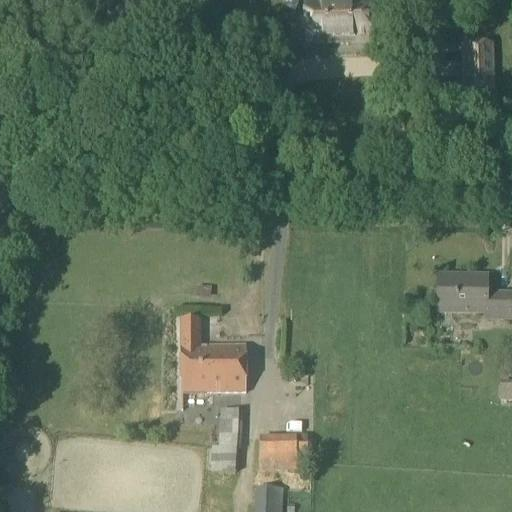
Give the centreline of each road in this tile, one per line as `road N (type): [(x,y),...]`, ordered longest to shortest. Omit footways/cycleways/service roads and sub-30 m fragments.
road 1 (unclassified): [(0,184),(511,199)]
road 2 (unknown): [(278,191),(264,342),(234,511)]
